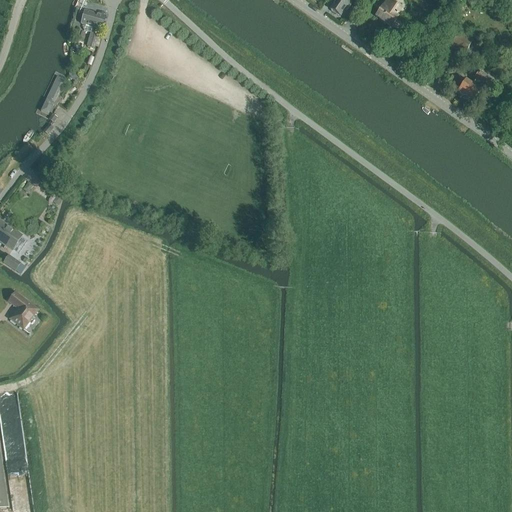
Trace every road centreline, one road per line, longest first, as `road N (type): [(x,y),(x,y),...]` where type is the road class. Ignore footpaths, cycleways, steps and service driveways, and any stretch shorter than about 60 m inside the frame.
road 1 (unclassified): [(511,278),(264,89),(164,0)]
road 2 (tertiary): [(511,158),(292,0)]
road 3 (unclassified): [(0,201),(80,101),(112,0)]
